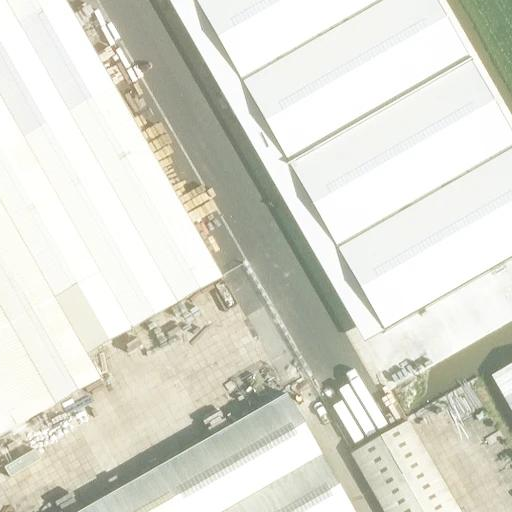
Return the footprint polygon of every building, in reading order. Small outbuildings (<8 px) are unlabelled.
[(0,0),(0,437),(100,380),(86,356),(222,279),(63,0),(0,0)] [(102,0),(94,5),(201,193),(382,511),(459,511),(167,0),(102,0)] [(511,135),(434,0),(194,0),(385,333),(511,260),(511,135)] [(511,364),(491,376),(511,412),(511,364)] [(352,511),(287,395),(80,511),(352,511)]
